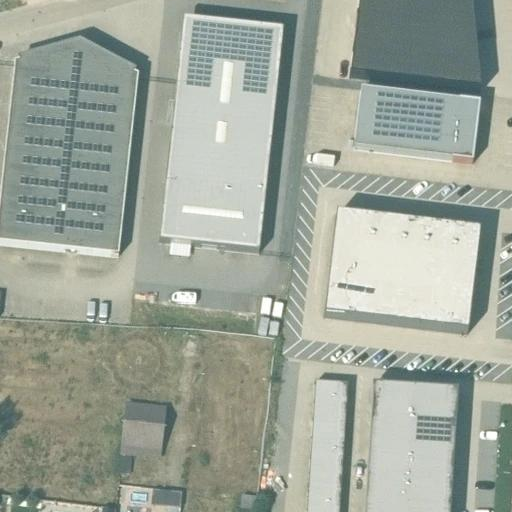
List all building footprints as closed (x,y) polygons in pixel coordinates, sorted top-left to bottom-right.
[(481,95),(472,0),(358,0),(349,80),(481,96),(481,95)] [(185,34),(181,33),(159,245),(259,256),(280,56),(276,55),(279,36),(263,34),(263,30),(258,30),(258,34),(207,28),(207,24),(202,24),(202,28),(186,26),(185,34)] [(0,246),(119,259),(138,79),(98,58),(100,55),(85,47),(84,50),(79,48),(15,65),(11,102),(0,100),(0,246)] [(360,92),(353,152),(472,166),(474,155),(470,155),(476,106),(360,92)] [(336,217),(324,319),(467,336),(468,333),(465,333),(468,310),(470,310),(471,308),(469,308),(477,237),(479,238),(480,234),(425,228),(388,223),(336,217)] [(305,511),(338,511),(347,387),(314,384),(305,511)] [(372,387),(364,511),(450,511),(458,393),(372,387)] [(165,409),(125,405),(121,447),(161,451),(165,409)] [(167,498),(166,509),(180,510),(180,501),(181,495),(167,494),(167,498)] [(236,496),(234,511),(251,511),(252,497),(236,496)]
